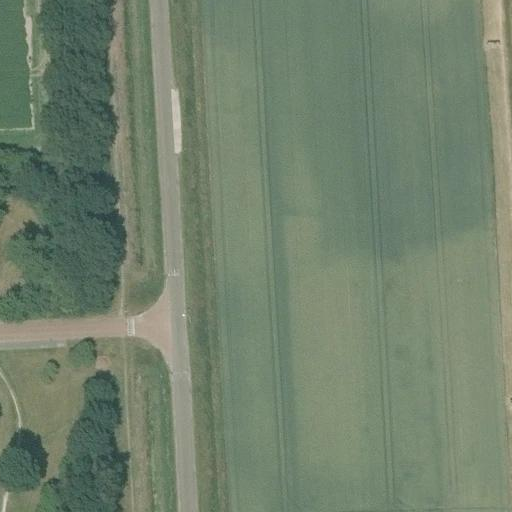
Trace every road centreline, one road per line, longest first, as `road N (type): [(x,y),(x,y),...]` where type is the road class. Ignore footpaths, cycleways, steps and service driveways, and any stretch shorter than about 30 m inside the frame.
road 1 (unclassified): [(176,322),(159,0)]
road 2 (unclassified): [(187,511),(176,322)]
road 3 (residential): [(0,331),(176,322)]
